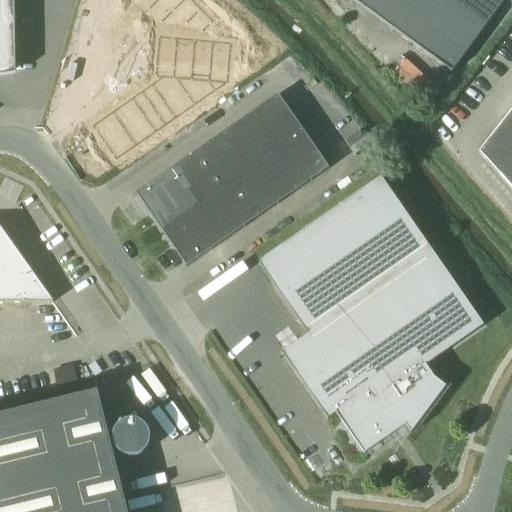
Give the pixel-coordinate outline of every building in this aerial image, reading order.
[(0,0),(0,78),(15,77),(14,72),(12,0),(0,0)] [(91,126),(88,128),(113,164),(227,85),(231,45),(196,40),(213,23),(190,0),(129,0),(130,1),(131,1),(143,13),(143,14),(144,15),(146,14),(154,22),(154,23),(156,27),(157,27),(168,39),(157,38),(154,79),(159,79),(150,87),(149,86),(132,99),(131,98),(129,99),(130,101),(112,113),(111,112),(110,113),(110,114),(92,127),(91,126)] [(349,0),(451,74),(505,0),(349,0)] [(302,133),(277,97),(260,109),(285,146),(302,133)] [(268,157),(285,146),(260,109),(243,121),(268,157)] [(511,110),(478,154),(511,192),(511,110)] [(226,132),(251,169),(268,157),(243,121),(226,132)] [(234,180),(251,169),(226,132),(209,144),(234,180)] [(327,169),(302,133),(285,146),(310,181),(327,169)] [(218,192),(234,180),(209,144),(193,156),(218,192)] [(293,193),(310,181),(285,146),(268,157),(293,193)] [(201,204),(218,192),(193,156),(176,167),(201,204)] [(276,205),(293,193),(268,157),(251,169),(276,205)] [(161,231),(201,204),(176,167),(136,195),(161,231)] [(259,216),(276,205),(251,169),(234,180),(259,216)] [(380,179),(257,264),(307,336),(281,355),(327,421),(335,415),(363,456),(405,427),(409,434),(445,389),(434,381),(424,367),(483,327),(380,179)] [(243,228),(259,216),(234,180),(218,192),(243,228)] [(226,240),(243,228),(218,192),(201,204),(226,240)] [(186,267),(226,240),(201,204),(161,231),(186,267)] [(0,239),(0,305),(52,304),(6,239),(0,239)] [(243,354),(258,342),(251,334),(236,346),(243,354)] [(148,402),(157,396),(145,373),(135,379),(148,402)] [(78,397),(0,416),(0,511),(125,511),(103,423),(123,419),(116,393),(97,398),(96,393),(78,397)]
